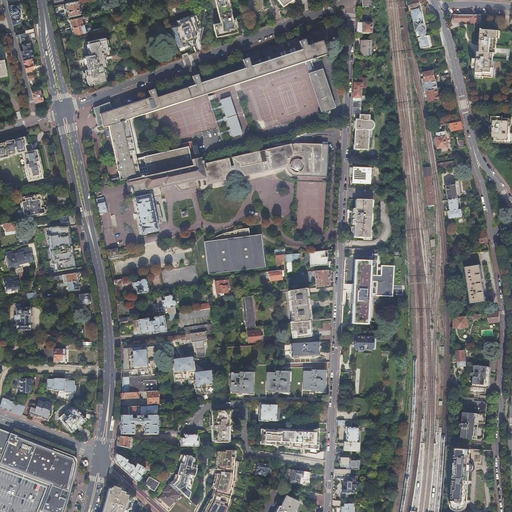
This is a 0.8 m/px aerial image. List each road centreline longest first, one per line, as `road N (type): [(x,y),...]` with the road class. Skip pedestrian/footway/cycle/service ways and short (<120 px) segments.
road 1 (residential): [(352,0),(325,511)]
road 2 (residential): [(63,109),(352,0)]
road 3 (secondary): [(490,233),(505,312),(504,511)]
road 4 (primary): [(108,371),(99,276),(63,109)]
road 5 (secondary): [(435,5),(474,151)]
road 6 (residential): [(5,0),(37,118)]
road 7 (residential): [(108,371),(15,367),(0,390)]
